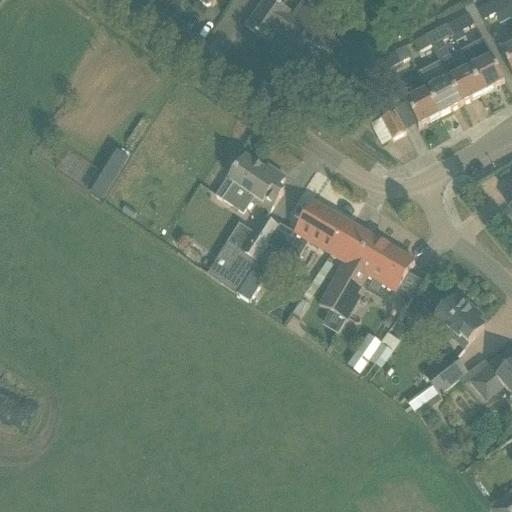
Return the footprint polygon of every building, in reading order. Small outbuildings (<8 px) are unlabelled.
[(199,0),(199,4),(207,9),(211,8),(213,9),(219,0),(199,0)] [(267,0),(258,14),(246,30),(256,37),(255,38),(267,47),(277,33),(300,50),(305,43),(321,53),(336,41),(316,15),(320,11),(312,0),(305,0),(291,21),(287,18),(289,14),(268,0),(267,0)] [(511,0),(500,0),(499,1),(510,22),(510,21),(511,24),(511,0)] [(496,16),(501,27),(510,22),(499,1),(479,11),(484,23),(496,16)] [(448,28),(457,45),(466,40),(462,34),(475,28),(469,17),(448,28)] [(439,66),(462,109),(484,98),(471,73),(470,73),(461,78),(443,45),(453,40),(456,45),(457,45),(448,28),(427,39),(436,59),(439,66)] [(412,45),(418,57),(431,50),(425,39),(412,45)] [(471,73),(484,98),(505,87),(492,62),(494,61),(485,42),(461,55),(470,73),(471,73)] [(369,67),(377,83),(391,76),(389,72),(410,61),(404,50),(369,67)] [(511,51),(501,57),(511,78),(511,51)] [(462,109),(439,66),(418,77),(427,95),(440,120),(462,109)] [(406,106),(419,131),(440,120),(427,95),(406,106)] [(395,97),(386,102),(391,112),(400,106),(395,97)] [(382,123),(393,145),(407,137),(396,116),(382,123)] [(88,195),(101,203),(126,161),(113,153),(88,195)] [(216,199),(242,217),(251,203),(270,215),(284,196),(278,192),(285,182),(274,174),(271,178),(246,160),(230,184),(227,182),(216,199)] [(280,233),(269,249),(297,266),(309,246),(310,244),(333,258),(350,228),(314,207),(304,224),(305,225),(297,239),(282,230),(280,233)] [(228,246),(208,277),(237,297),(249,278),(259,264),(269,249),(280,233),(263,222),(253,237),(239,228),(228,246)] [(344,266),(319,308),(322,310),(346,324),(370,282),(397,297),(405,283),(415,266),(365,236),(350,228),(333,258),(332,260),(344,266)] [(259,264),(237,297),(250,306),(272,272),(269,271),(259,264)] [(327,265),(305,299),(311,303),(333,268),(327,265)] [(444,335),(463,354),(471,346),(485,331),(473,320),(477,315),(457,297),(443,312),(435,321),(447,332),(444,335)] [(408,308),(393,329),(409,340),(424,319),(408,308)] [(348,369),(359,377),(381,347),(369,339),(348,369)] [(359,377),(371,386),(393,356),(381,347),(359,377)] [(414,415),(416,414),(416,413),(438,397),(440,399),(468,377),(457,363),(451,355),(423,377),(431,389),(407,406),(414,415)] [(484,374),(471,385),(480,396),(483,399),(488,406),(505,391),(511,399),(509,402),(511,405),(511,368),(509,371),(499,360),(484,374)] [(416,414),(421,420),(443,403),(440,399),(438,397),(416,413),(416,414)] [(496,511),(511,511),(511,495),(495,508),(497,511),(496,511)]
